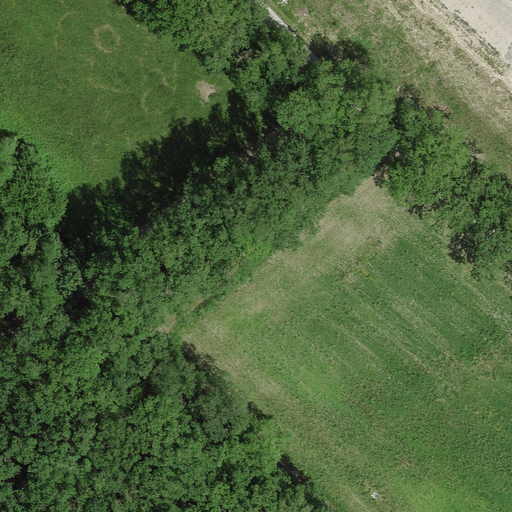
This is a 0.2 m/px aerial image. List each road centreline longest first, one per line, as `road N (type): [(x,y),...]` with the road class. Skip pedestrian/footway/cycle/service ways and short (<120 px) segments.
road 1 (track): [(345,96),(0,340)]
road 2 (track): [(314,511),(81,285)]
